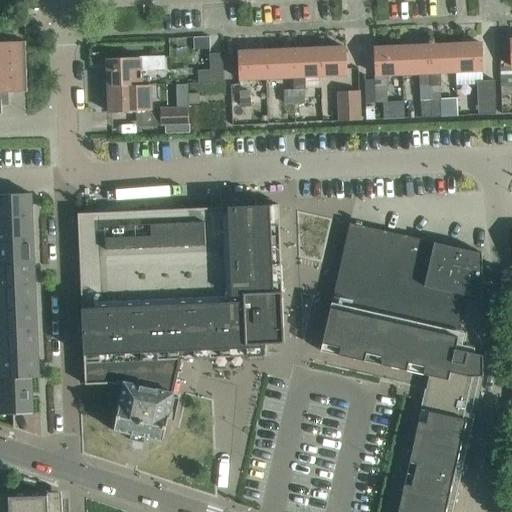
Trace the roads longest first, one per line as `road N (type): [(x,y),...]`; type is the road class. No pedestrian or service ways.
road 1 (unclassified): [(75,0),(64,35),(73,468)]
road 2 (unclassified): [(473,511),(502,382),(499,207)]
road 3 (tertiary): [(197,511),(73,468)]
